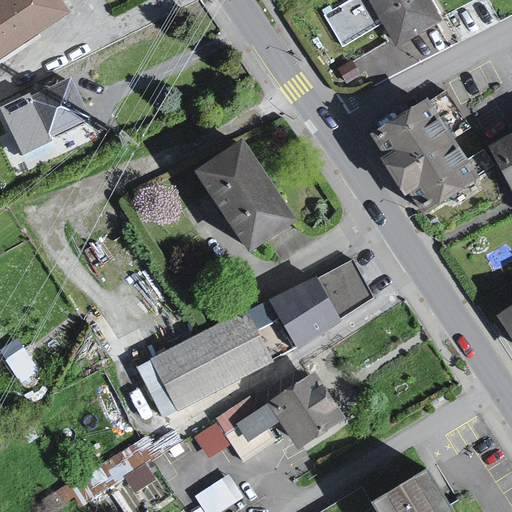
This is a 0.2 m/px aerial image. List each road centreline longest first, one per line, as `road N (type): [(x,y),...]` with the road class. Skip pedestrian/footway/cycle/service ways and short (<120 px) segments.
road 1 (primary): [(324,128),(511,422)]
road 2 (unknown): [(191,198),(220,247),(257,266),(324,253),(377,211)]
road 3 (residential): [(324,128),(511,34)]
road 4 (primary): [(230,0),(324,128)]
